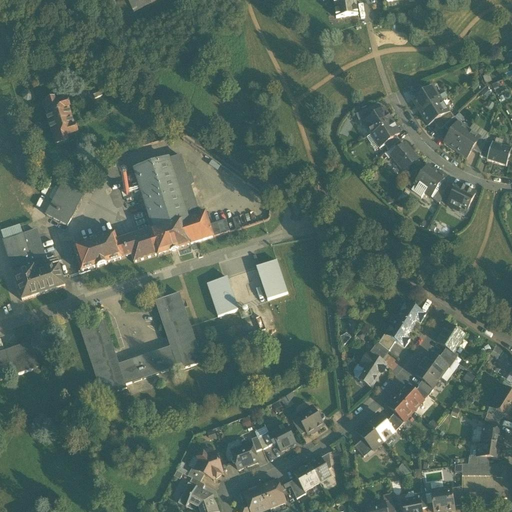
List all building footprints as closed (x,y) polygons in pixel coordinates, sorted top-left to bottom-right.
[(132,0),(139,12),(163,1),(162,0),(132,0)] [(333,0),(336,19),(358,16),(355,0),(333,0)] [(500,70),(488,74),(491,82),(503,77),(500,70)] [(410,94),(414,101),(426,93),(423,89),(410,94)] [(413,101),(421,115),(441,102),(438,97),(433,89),(426,93),(414,101),(413,101)] [(486,89),(480,95),(486,100),(491,95),(486,89)] [(438,97),(441,102),(448,98),(445,93),(438,97)] [(54,135),(58,146),(77,140),(75,135),(78,134),(76,128),(74,129),(68,110),(70,109),(68,103),(65,104),(63,98),(44,104),(48,116),(47,116),(53,135),(54,135)] [(449,114),(441,102),(421,115),(428,127),(435,123),(449,114)] [(356,116),(361,126),(364,124),(374,118),(369,110),(369,111),(356,116)] [(364,124),(372,136),(392,123),(385,111),(374,118),(364,124)] [(441,130),(444,128),(453,119),(449,114),(435,123),(441,130)] [(459,114),(454,120),(458,125),(458,124),(458,125),(464,119),(459,114)] [(454,120),(453,119),(444,128),(451,135),(458,125),(454,120)] [(372,136),(376,142),(380,149),(384,146),(393,140),(393,139),(396,137),(400,135),(392,123),(372,136)] [(444,144),(455,152),(469,132),(458,125),(458,124),(458,125),(451,135),(444,144)] [(473,125),(469,132),(480,140),(486,143),(489,135),(473,125)] [(480,140),(469,132),(455,152),(467,160),(473,151),(480,140)] [(376,142),(372,136),(367,139),(375,152),(379,149),(375,143),(376,142)] [(385,147),(388,152),(395,147),(400,143),(396,137),(393,139),(393,140),(384,146),(385,147)] [(496,139),(494,145),(502,148),(504,142),(496,139)] [(473,151),(480,156),(486,143),(480,140),(473,151)] [(492,145),(486,143),(480,156),(480,158),(487,160),(492,145)] [(487,162),(506,168),(511,151),(502,148),(494,145),(492,145),(487,160),(487,162)] [(391,158),(404,172),(417,161),(405,146),(399,151),(391,158)] [(385,155),(389,160),(391,158),(399,151),(395,147),(388,152),(385,155)] [(73,248),(81,273),(96,269),(108,265),(132,257),(134,264),(158,257),(158,258),(191,247),(191,246),(214,239),(211,226),(207,213),(200,215),(181,157),(136,171),(154,229),(150,231),(117,242),(115,235),(73,248)] [(415,187),(425,195),(433,200),(438,193),(442,186),(445,179),(429,167),(420,180),(415,187)] [(408,186),(413,190),(415,187),(420,180),(415,176),(408,186)] [(46,216),(68,228),(87,193),(65,181),(60,190),(54,201),(46,216)] [(433,200),(439,205),(440,204),(447,189),(442,186),(438,193),(433,200)] [(448,206),(466,214),(476,195),(458,186),(455,191),(448,205),(448,206)] [(422,199),(425,195),(415,187),(413,190),(412,192),(422,199)] [(440,204),(447,208),(448,206),(448,205),(455,191),(448,187),(447,189),(440,204)] [(54,201),(60,190),(55,188),(50,198),(54,201)] [(211,226),(214,239),(230,234),(229,230),(227,221),(211,226)] [(1,232),(4,242),(23,236),(20,226),(1,232)] [(3,242),(22,302),(66,289),(59,268),(48,272),(36,232),(23,236),(4,242),(3,242)] [(257,269),(268,302),(288,295),(277,263),(257,269)] [(207,286),(218,319),(239,312),(228,279),(207,286)] [(401,293),(400,288),(395,285),(391,292),(399,297),(401,293)] [(80,329),(103,398),(127,389),(126,386),(177,369),(178,372),(203,364),(180,295),(155,303),(171,349),(119,366),(104,320),(80,329)] [(402,313),(397,321),(411,330),(416,322),(421,325),(426,317),(409,307),(405,313),(402,313)] [(406,339),(411,330),(397,321),(392,329),(393,332),(389,338),(389,339),(396,343),(405,349),(410,342),(406,339)] [(446,350),(454,355),(454,354),(458,348),(463,341),(465,338),(448,327),(437,344),(446,350)] [(362,332),(357,338),(362,342),(367,336),(362,332)] [(379,345),(389,353),(396,343),(389,339),(389,338),(385,335),(379,345)] [(344,347),(350,340),(348,338),(346,337),(343,337),(340,339),(341,347),(344,347)] [(468,344),(463,341),(458,348),(464,351),(468,344)] [(0,382),(39,370),(31,344),(18,348),(19,352),(0,357),(0,382)] [(369,355),(381,363),(389,353),(377,344),(369,355)] [(504,351),(497,347),(490,357),(497,361),(504,351)] [(446,350),(443,355),(455,363),(458,357),(454,354),(454,355),(446,350)] [(360,382),(371,389),(375,383),(378,383),(378,379),(380,375),(382,376),(384,375),(386,372),(385,370),(384,369),(386,366),(381,363),(369,355),(368,355),(360,367),(364,370),(362,373),(363,375),(364,376),(360,382)] [(449,370),(455,363),(443,355),(438,361),(448,369),(449,370)] [(430,356),(422,366),(440,379),(448,369),(438,361),(430,356)] [(460,367),(455,363),(449,370),(454,374),(460,367)] [(264,387),(264,388),(271,385),(270,385),(271,385),(270,381),(271,377),(269,371),(265,368),(265,366),(259,368),(258,368),(264,386),(265,387),(264,387)] [(364,370),(360,367),(358,366),(354,372),(355,379),(360,382),(364,376),(363,375),(362,373),(364,370)] [(433,389),(440,379),(422,366),(415,376),(423,382),(433,389)] [(447,384),(454,374),(449,370),(448,369),(440,379),(447,384)] [(468,373),(463,381),(470,386),(475,378),(468,373)] [(418,388),(419,389),(429,397),(434,390),(433,389),(423,382),(418,388)] [(501,388),(502,388),(508,392),(511,387),(504,383),(501,388)] [(406,387),(397,397),(414,413),(424,403),(414,394),(406,387)] [(502,388),(496,399),(511,408),(511,394),(508,392),(502,388)] [(424,403),(429,397),(419,389),(414,394),(424,403)] [(293,394),(286,398),(290,404),(295,397),(293,394)] [(404,424),(414,413),(397,397),(387,407),(395,415),(404,424)] [(290,404),(286,398),(281,402),(285,408),(290,405),(290,404)] [(510,422),(511,418),(511,408),(496,399),(490,409),(510,422)] [(279,402),(273,406),(278,415),(284,411),(279,402)] [(307,434),(308,436),(312,434),(313,435),(319,431),(319,430),(323,427),(323,423),(324,422),(325,421),(325,417),(323,416),(322,416),(312,409),(297,418),(298,418),(307,434)] [(460,412),(454,410),(452,412),(450,418),(457,420),(460,412)] [(390,420),(391,420),(400,429),(404,424),(395,415),(390,420)] [(487,415),(485,421),(498,425),(500,426),(502,420),(487,415)] [(378,416),(368,425),(383,443),(393,435),(394,434),(386,425),(378,416)] [(248,418),(243,420),(244,422),(242,423),(244,428),(246,428),(247,429),(251,427),(248,418)] [(292,422),(301,437),(307,434),(298,418),(292,422)] [(394,434),(400,429),(391,420),(386,425),(394,434)] [(439,427),(433,421),(428,426),(435,432),(439,427)] [(497,433),(498,425),(485,421),(484,430),(494,431),(494,433),(497,433)] [(373,452),(383,443),(368,425),(358,434),(364,440),(373,451),(373,452)] [(277,445),(281,453),(296,446),(286,426),(269,435),(268,436),(273,446),(274,447),(277,445)] [(255,433),(257,439),(258,441),(268,436),(269,435),(265,428),(255,433)] [(481,444),(483,430),(477,429),(475,440),(472,439),(472,443),(479,444),(481,444)] [(483,430),(481,444),(502,447),(503,447),(505,435),(497,433),(494,433),(494,431),(484,430),(483,430)] [(214,432),(207,434),(210,442),(217,439),(214,432)] [(398,441),(393,435),(383,443),(388,449),(398,441)] [(268,436),(258,441),(262,451),(263,451),(273,446),(268,436)] [(256,453),(262,451),(258,441),(257,439),(252,441),(256,453)] [(355,448),(364,459),(373,451),(364,440),(355,448)] [(229,447),(231,453),(243,448),(241,443),(229,447)] [(501,451),(502,447),(481,444),(479,444),(477,458),(478,458),(490,460),(501,461),(502,454),(500,453),(501,451)] [(236,465),(238,472),(258,464),(251,445),(243,448),(231,453),(234,459),(233,459),(232,462),(233,465),(235,466),(236,465)] [(213,482),(214,482),(216,480),(217,481),(222,477),(221,476),(223,474),(216,454),(206,457),(206,460),(202,463),(200,462),(196,470),(195,472),(204,477),(213,482)] [(321,459),(328,472),(331,470),(330,455),(321,459)] [(478,458),(477,458),(471,457),(471,460),(469,460),(468,466),(477,466),(478,458)] [(196,470),(200,462),(193,458),(188,467),(193,469),(196,470)] [(490,460),(478,458),(477,466),(489,466),(490,460)] [(321,459),(309,466),(320,485),(329,480),(330,475),(328,472),(321,459)] [(181,463),(177,472),(183,475),(188,477),(190,473),(183,470),(185,465),(181,463)] [(410,475),(402,465),(399,468),(398,473),(398,477),(410,475)] [(305,493),(320,485),(309,466),(294,475),(297,480),(304,494),(305,493)] [(462,477),(496,477),(496,466),(489,466),(477,466),(463,466),(462,474),(462,477)] [(188,477),(192,480),(201,484),(204,477),(195,472),(196,470),(193,469),(190,473),(188,477)] [(174,478),(180,481),(183,475),(177,472),(174,478)] [(320,485),(324,492),(334,486),(330,479),(329,480),(320,485)] [(205,486),(201,484),(192,480),(189,485),(203,492),(205,486)] [(291,488),(297,501),(306,496),(305,493),(304,494),(297,480),(289,484),(291,488)] [(277,482),(262,488),(270,510),(285,504),(281,493),(280,489),(277,482)] [(430,485),(431,493),(444,491),(442,483),(430,485)] [(291,488),(289,484),(280,489),(281,493),(291,488)] [(199,511),(218,511),(215,501),(213,502),(212,500),(211,498),(209,498),(210,496),(203,492),(189,485),(178,505),(187,510),(187,509),(189,505),(199,510),(199,511)] [(305,493),(306,496),(309,501),(324,492),(320,485),(305,493)] [(264,511),(270,510),(262,488),(244,495),(248,504),(250,511),(264,511)] [(451,491),(454,508),(462,507),(462,506),(462,489),(451,491)] [(433,505),(434,511),(454,511),(454,508),(451,491),(451,490),(444,491),(431,493),(432,495),(433,505)] [(415,500),(414,496),(413,493),(409,494),(405,499),(405,502),(415,500)] [(420,499),(422,510),(428,509),(427,506),(425,496),(425,494),(414,496),(415,500),(420,499)] [(385,504),(392,502),(390,495),(383,497),(385,504)] [(433,505),(432,495),(425,496),(427,506),(433,505)] [(462,506),(502,506),(502,495),(462,495),(462,506)] [(422,511),(422,510),(420,499),(415,500),(405,502),(402,502),(403,508),(402,510),(401,511),(422,511)] [(385,504),(386,511),(394,511),(392,502),(385,504)]
